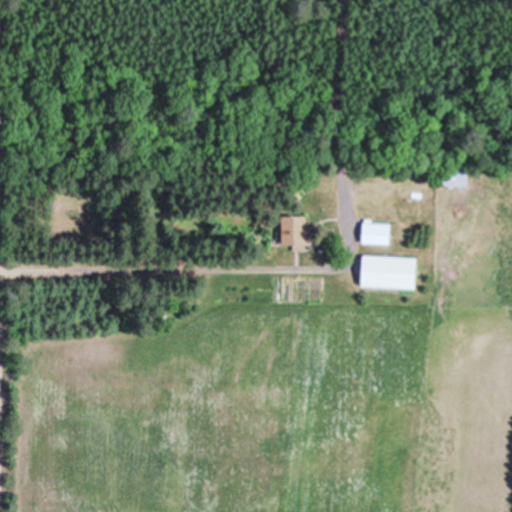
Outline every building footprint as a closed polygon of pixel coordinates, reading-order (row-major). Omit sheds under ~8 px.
[(239,160),(249,161),(249,172),(238,171),(239,160)] [(442,168),(445,168),(445,166),(450,166),(450,168),(466,169),(465,184),(452,183),(452,185),(447,185),(447,183),(441,183),(442,168)] [(279,215),(304,214),(304,243),(279,243),(279,215)] [(361,221),(363,221),(363,217),(370,218),(370,222),(388,223),(387,243),(360,241),(361,221)] [(359,284),(361,253),(414,257),(412,287),(359,284)]
